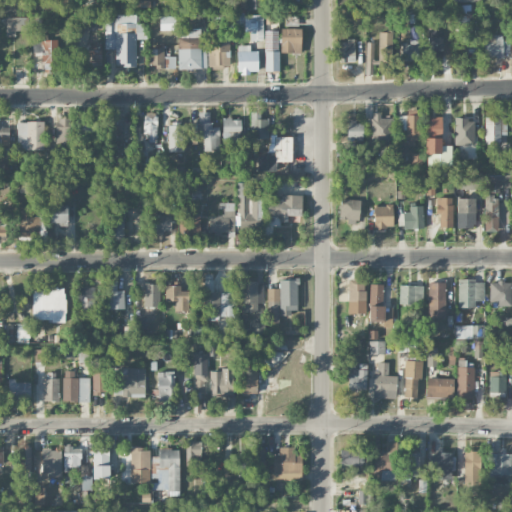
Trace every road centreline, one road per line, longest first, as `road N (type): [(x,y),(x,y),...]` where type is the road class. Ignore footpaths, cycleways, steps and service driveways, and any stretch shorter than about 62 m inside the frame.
road 1 (residential): [(511,88),(0,96)]
road 2 (residential): [(511,258),(0,259)]
road 3 (residential): [(511,427),(0,426)]
road 4 (residential): [(324,0),(324,425)]
